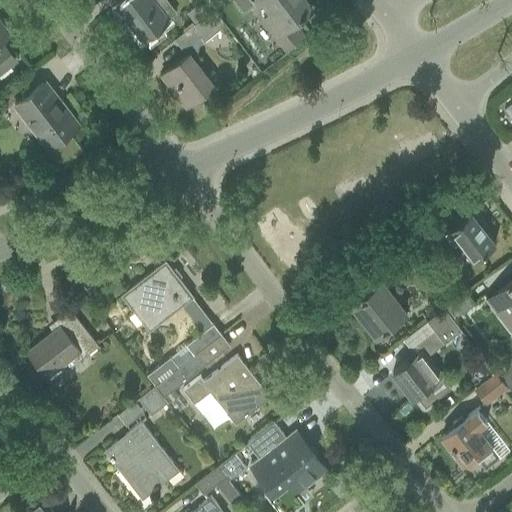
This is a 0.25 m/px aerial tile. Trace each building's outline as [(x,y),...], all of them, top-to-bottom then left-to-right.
[(126,0),(119,6),(143,38),(166,21),(166,20),(176,12),(166,0),(126,0)] [(204,0),(201,0),(186,12),(195,23),(212,10),(204,0)] [(234,0),(243,12),(254,4),(250,0),(234,0)] [(302,34),(301,31),(293,22),(311,8),(304,0),(262,0),(271,10),(262,17),(285,47),(302,34)] [(212,10),(195,23),(175,38),(184,50),(201,37),(204,41),(224,25),(212,9),(212,10)] [(0,71),(15,59),(3,44),(2,45),(0,42),(0,39),(8,33),(0,22),(0,71)] [(213,85),(188,53),(162,74),(186,106),(213,85)] [(41,83),(14,105),(46,146),(44,148),(56,163),(84,151),(68,131),(78,123),(65,107),(61,109),(41,83)] [(440,234),(436,238),(452,259),(462,251),(470,262),(473,259),(495,242),(484,229),(470,211),(440,234)] [(437,212),(412,232),(421,243),(446,224),(437,212)] [(410,263),(395,244),(373,261),(387,280),(410,263)] [(149,329),(192,296),(165,261),(122,295),(149,329)] [(502,316),(511,329),(511,279),(493,294),(507,312),(502,316)] [(405,312),(381,282),(353,304),(377,334),(405,312)] [(444,307),(454,319),(474,303),(465,291),(444,307)] [(444,307),(427,320),(435,330),(444,342),(460,329),(444,307)] [(78,361),(99,345),(71,309),(56,321),(59,325),(26,351),(47,378),(74,357),(78,361)] [(427,320),(403,338),(410,348),(435,330),(427,320)] [(213,323),(193,339),(185,345),(193,355),(199,351),(201,349),(221,333),(213,323)] [(201,349),(199,351),(207,362),(230,344),(221,333),(201,349)] [(407,360),(392,372),(412,397),(414,395),(424,407),(438,397),(451,387),(426,355),(421,349),(415,354),(407,360)] [(172,371),(155,385),(163,396),(207,362),(199,351),(193,355),(178,366),(172,371)] [(201,375),(184,388),(194,402),(210,390),(227,412),(235,422),(270,396),(262,386),(238,354),(205,380),(201,375)] [(511,355),(496,368),(494,370),(497,374),(507,387),(509,390),(511,387),(511,355)] [(170,356),(146,374),(155,385),(172,371),(178,366),(170,356)] [(481,371),(473,378),(477,384),(486,377),(481,371)] [(485,403),(507,387),(497,374),(475,390),(485,403)] [(154,385),(138,398),(151,414),(167,401),(163,396),(155,385),(154,385)] [(136,398),(119,411),(129,425),(147,412),(136,398)] [(455,425),(442,435),(452,448),(449,451),(458,462),(461,460),(463,462),(474,454),(485,468),(499,457),(477,428),(487,421),(477,408),(464,418),(462,416),(453,423),(455,425)] [(141,420),(104,449),(120,470),(123,468),(145,496),(168,478),(172,483),(183,474),(173,461),(141,420)] [(261,457),(248,466),(267,490),(263,492),(279,511),(290,511),(304,501),(297,492),(326,469),(296,429),(286,437),(274,421),(248,441),(261,457)] [(234,452),(217,465),(228,479),(245,466),(234,452)] [(228,479),(217,465),(195,483),(203,494),(216,484),(235,508),(245,501),(228,479)] [(225,511),(212,496),(191,511),(225,511)]
